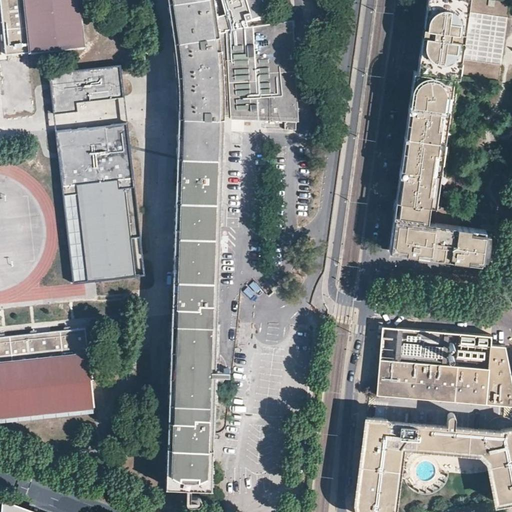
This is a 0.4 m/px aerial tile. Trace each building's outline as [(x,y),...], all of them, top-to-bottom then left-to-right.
[(83,0),(1,0),(8,57),(32,54),(89,48),(83,0)] [(167,0),(171,22),(180,81),(179,114),(168,487),(191,488),(211,489),(214,405),(217,405),(218,379),(224,379),(226,375),(228,372),(230,369),(230,365),(225,364),(218,364),(220,325),(216,325),(218,281),(220,202),(221,187),(223,131),(223,119),(284,119),(284,129),(296,129),(296,120),(299,120),(294,20),(274,23),(229,29),(218,34),(212,0),(167,0)] [(427,0),(418,69),(414,69),(389,249),(423,254),(458,258),(491,263),(494,239),(497,214),(443,207),(471,0),(427,0)] [(121,67),(51,75),(56,116),(82,113),(81,102),(125,97),(121,67)] [(145,274),(128,123),(58,131),(75,282),(145,274)] [(448,351),(450,330),(400,326),(396,356),(447,361),(448,351)] [(0,417),(97,409),(96,404),(87,328),(0,335),(0,417)] [(485,402),(498,403),(505,404),(511,404),(511,376),(506,345),(503,345),(491,344),(490,348),(456,344),(456,351),(455,355),(489,359),(489,367),(485,402)] [(376,393),(485,402),(489,367),(455,363),(447,363),(380,356),(376,393)] [(502,499),(504,499),(511,497),(511,424),(503,424),(501,425),(496,425),(487,424),(455,423),(456,412),(455,410),(453,409),(452,408),(450,409),(449,410),(448,410),(447,421),(447,422),(390,420),(390,417),(367,415),(366,418),(357,494),(357,500),(358,506),(361,511),(393,511),(398,484),(400,483),(401,483),(402,482),(404,466),(407,464),(410,461),(412,457),(413,452),(414,447),(483,451),(483,453),(483,454),(485,455),(487,455),(496,500),(502,499)]
